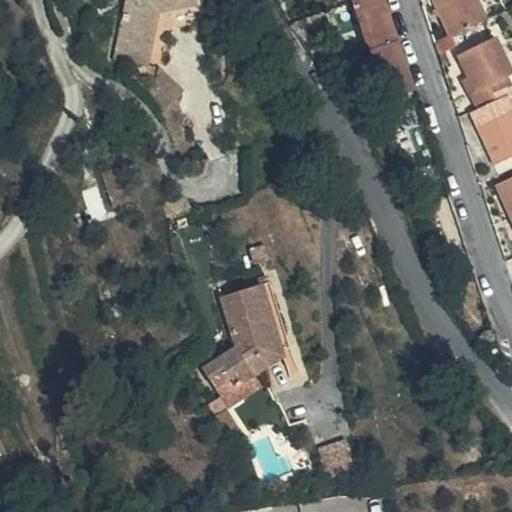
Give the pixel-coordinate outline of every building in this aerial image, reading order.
[(200,5),(199,0),(127,0),(118,63),(154,68),(160,11),(200,5)] [(385,16),(379,0),(356,0),(346,3),(362,54),(385,47),(374,19),(385,16)] [(446,37),(485,20),(475,0),(430,0),(428,1),(446,37)] [(396,43),(385,16),(374,19),(385,47),(396,43)] [(511,92),(511,79),(493,40),(454,59),(468,84),(472,95),(467,98),(473,110),(506,95),(511,92)] [(396,43),(385,47),(394,75),(404,72),(396,43)] [(394,75),(385,47),(362,54),(379,106),(411,95),(404,72),(394,75)] [(472,95),(468,84),(462,87),(467,98),(472,95)] [(470,112),(494,167),(511,158),(511,108),(506,95),(473,110),(470,112)] [(160,143),(176,132),(162,105),(155,108),(147,125),(160,143)] [(511,177),(491,188),(511,228),(511,177)] [(149,239),(155,260),(176,252),(166,234),(149,239)] [(261,282),(224,294),(241,348),(204,368),(219,398),(255,378),(286,361),(261,282)] [(255,378),(219,398),(204,406),(211,419),(262,391),(255,378)] [(333,468),(337,479),(355,473),(343,442),(318,451),(325,471),(333,468)] [(325,471),(319,471),(322,483),(337,479),(333,468),(325,471)]
